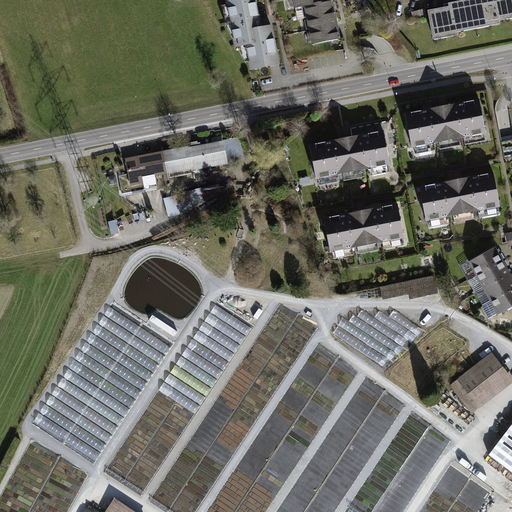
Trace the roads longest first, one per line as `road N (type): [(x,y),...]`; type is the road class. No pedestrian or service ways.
road 1 (track): [(511,349),(430,307),(225,288),(208,301),(74,511)]
road 2 (tertiary): [(0,157),(511,56)]
road 3 (track): [(225,288),(167,251),(137,257),(47,391),(0,487)]
road 4 (track): [(318,336),(459,440),(451,452),(502,488),(486,511)]
road 5 (track): [(279,295),(141,503)]
road 6 (track): [(201,511),(340,304)]
road 7 (track): [(365,370),(270,511)]
road 8 (track): [(154,511),(29,431)]
road 9 (track): [(411,404),(340,511)]
road 10 (track): [(225,288),(246,197),(237,171)]
